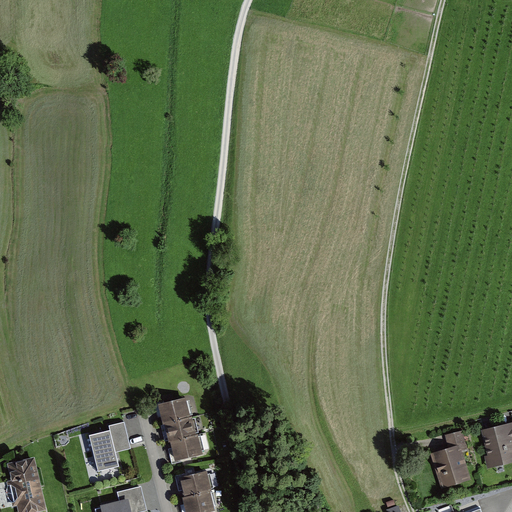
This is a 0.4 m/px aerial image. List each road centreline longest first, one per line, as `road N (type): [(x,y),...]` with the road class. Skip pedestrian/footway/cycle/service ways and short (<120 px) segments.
road 1 (track): [(397,495),(405,497),(385,368),(387,274),(443,0)]
road 2 (track): [(208,319),(236,45),(249,0)]
road 3 (residential): [(251,511),(253,488),(208,319)]
